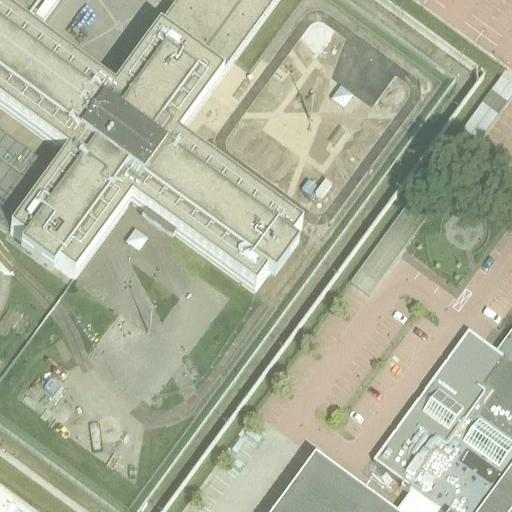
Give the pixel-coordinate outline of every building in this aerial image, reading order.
[(0,0),(0,111),(55,152),(44,167),(0,135),(0,224),(11,233),(8,237),(24,248),(18,256),(50,280),(56,272),(72,283),(73,282),(129,206),(144,217),(140,222),(171,244),(174,239),(253,297),(265,281),(273,287),(296,254),(288,248),(300,233),(254,199),(176,142),(232,65),(279,0),(181,0),(112,95),(20,28),(41,0),(0,0)] [(139,233),(130,247),(145,257),(154,243),(139,233)] [(128,323),(115,337),(129,350),(142,336),(128,323)] [(383,511),(314,461),(276,511),(511,511),(511,358),(508,365),(495,355),(467,335),(446,364),(447,364),(445,366),(423,395),(424,396),(417,405),(416,405),(395,434),(396,434),(394,436),(372,465),(412,494),(436,511),(383,511)] [(22,511),(0,495),(0,511),(22,511)]
